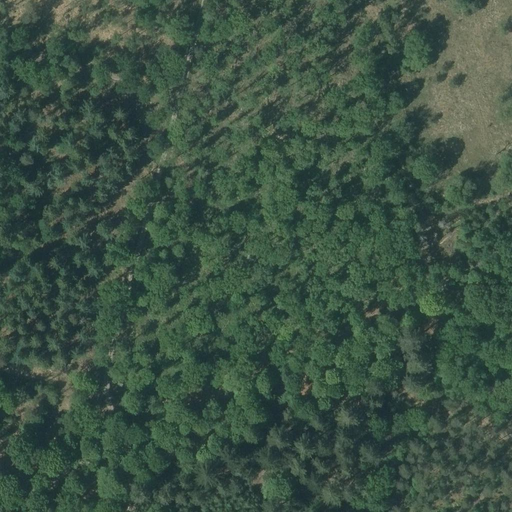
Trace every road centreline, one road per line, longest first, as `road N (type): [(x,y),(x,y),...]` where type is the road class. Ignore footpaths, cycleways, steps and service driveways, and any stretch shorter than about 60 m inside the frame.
road 1 (track): [(0,511),(511,254)]
road 2 (track): [(87,469),(207,0)]
road 3 (track): [(132,511),(129,453),(104,403),(0,377)]
road 4 (track): [(0,36),(185,82)]
